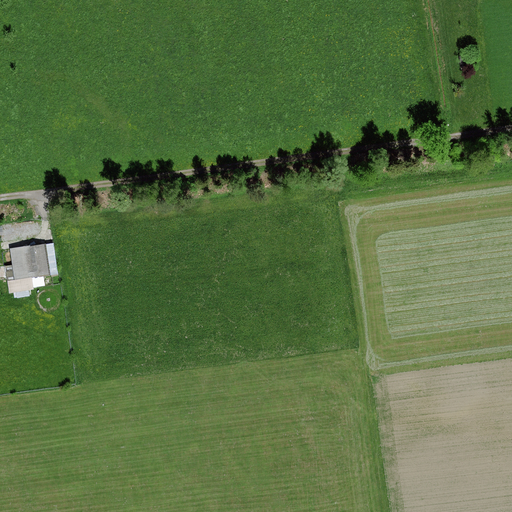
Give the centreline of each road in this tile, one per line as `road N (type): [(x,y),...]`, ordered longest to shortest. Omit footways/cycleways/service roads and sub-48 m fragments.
road 1 (track): [(0,205),(511,136)]
road 2 (track): [(76,0),(108,192)]
road 3 (track): [(463,143),(441,0)]
